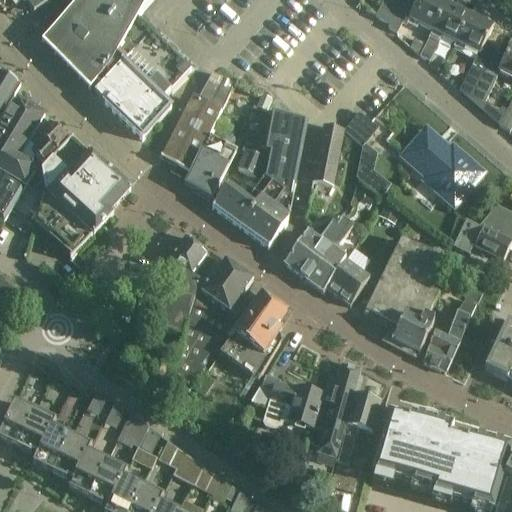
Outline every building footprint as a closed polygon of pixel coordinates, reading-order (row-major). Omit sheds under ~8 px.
[(21,0),(25,5),(32,15),(56,0),(21,0)] [(127,38),(138,22),(143,14),(155,0),(82,0),(68,17),(47,40),(48,41),(52,48),(61,53),(73,64),(78,72),(86,76),(91,83),(95,87),(95,86),(99,90),(105,81),(102,79),(127,38)] [(387,0),(385,0),(375,20),(389,28),(399,6),(387,0)] [(405,0),(402,7),(399,6),(389,28),(387,31),(397,36),(404,21),(408,23),(407,23),(431,35),(446,7),(431,0),(405,0)] [(426,48),(425,47),(419,59),(429,64),(441,40),(455,47),(469,19),(446,7),(431,35),(432,35),(426,48)] [(492,31),(469,19),(455,47),(476,58),(471,69),(459,95),(471,101),(495,54),(483,49),(492,31)] [(105,81),(99,90),(100,91),(94,97),(142,144),(170,115),(162,106),(190,78),(190,77),(193,74),(154,36),(153,37),(138,22),(127,38),(102,79),(105,81)] [(499,77),(511,83),(511,47),(511,48),(506,59),(495,54),(471,101),(484,107),(499,77)] [(0,121),(20,88),(17,86),(17,85),(1,76),(0,78),(0,121)] [(213,78),(199,107),(192,104),(161,160),(160,162),(176,171),(174,174),(189,183),(191,180),(196,182),(192,189),(210,200),(213,194),(215,196),(237,157),(209,142),(221,115),(235,87),(213,78)] [(0,231),(6,222),(34,174),(32,165),(20,158),(45,116),(17,100),(0,129),(0,231)] [(511,103),(499,129),(509,135),(511,129),(511,103)] [(216,205),(211,212),(239,231),(268,253),(272,247),(275,249),(281,242),(277,240),(287,226),(292,202),(307,129),(307,125),(294,122),(271,115),(262,156),(270,157),(265,183),(264,182),(246,207),(226,192),(216,205)] [(359,115),(343,134),(363,150),(378,131),(359,115)] [(45,169),(68,144),(66,142),(68,140),(65,137),(59,131),(57,134),(49,127),(38,139),(33,147),(38,151),(33,157),(45,169)] [(333,189),(343,134),(323,130),(312,185),(333,189)] [(426,134),(404,160),(401,163),(454,209),(482,177),(453,152),(450,155),(426,134)] [(68,144),(45,169),(46,169),(41,174),(44,188),(35,228),(48,231),(75,256),(69,263),(70,264),(113,217),(110,214),(130,193),(72,141),(71,141),(68,144)] [(245,158),(238,173),(256,182),(265,163),(258,160),(262,152),(246,145),(241,155),(245,158)] [(465,224),(453,251),(468,258),(472,249),(503,264),(511,246),(511,245),(511,218),(496,210),(479,230),(465,224)] [(322,297),(326,293),(345,267),(346,265),(343,263),(345,260),(337,254),(353,232),(342,224),(342,225),(338,222),(332,228),(319,246),(307,237),(284,269),(322,297)] [(161,333),(181,340),(194,301),(199,285),(192,279),(206,258),(185,240),(169,264),(183,275),(179,291),(175,290),(161,333)] [(431,295),(445,268),(400,245),(365,313),(399,330),(392,343),(419,356),(430,335),(431,336),(432,334),(431,333),(434,324),(427,321),(438,299),(431,295)] [(181,340),(171,374),(168,382),(188,395),(204,372),(196,366),(207,336),(218,343),(234,321),(235,322),(247,306),(241,301),(253,282),(225,263),(211,279),(196,302),(194,301),(181,340)] [(345,267),(326,293),(350,310),(369,284),(357,275),(360,271),(348,263),(345,267)] [(0,304),(10,287),(1,282),(0,283),(0,304)] [(10,287),(0,304),(0,311),(7,316),(20,293),(10,287)] [(286,316),(261,298),(219,357),(257,385),(280,346),(275,342),(281,333),(277,330),(286,316)] [(475,309),(466,304),(457,316),(447,342),(434,335),(423,366),(445,377),(460,348),(459,348),(469,322),(475,309)] [(506,329),(484,374),(505,384),(506,385),(509,379),(511,380),(511,324),(509,323),(508,323),(506,329)] [(308,448),(302,471),(330,479),(361,373),(359,372),(358,370),(354,369),(353,371),(350,370),(349,368),(345,367),(344,368),(342,368),(341,370),(333,368),(313,431),(323,434),(318,451),(308,448)] [(166,392),(168,382),(171,374),(150,368),(144,386),(166,392)] [(205,379),(194,394),(203,400),(213,386),(205,379)] [(279,384),(265,380),(250,405),(269,410),(264,426),(266,430),(277,433),(280,431),(282,423),(313,432),(323,397),(298,390),(297,392),(278,387),(279,384)] [(336,468),(331,491),(352,496),(358,474),(346,471),(356,433),(372,437),(380,404),(355,398),(337,468),(336,468)] [(0,443),(17,452),(35,416),(15,406),(0,434),(0,443)] [(390,415),(372,478),(431,495),(434,495),(450,439),(453,428),(452,427),(452,428),(411,416),(410,415),(408,423),(391,418),(392,415),(390,415)] [(17,452),(35,461),(36,461),(51,431),(53,432),(55,426),(35,416),(17,452)] [(32,466),(53,477),(71,441),(53,432),(51,431),(36,461),(35,461),(32,466)] [(431,495),(430,498),(477,511),(493,511),(511,448),(510,448),(469,437),(470,436),(468,436),(466,444),(450,439),(434,495),(431,495)] [(53,477),(71,486),(72,486),(87,456),(88,457),(91,451),(71,441),(53,477)] [(68,492),(89,502),(106,466),(88,457),(87,456),(72,486),(71,486),(68,492)] [(511,511),(511,464),(504,481),(505,481),(495,511),(511,511)] [(89,502),(107,511),(108,511),(123,482),(124,482),(127,476),(106,466),(89,502)] [(105,511),(131,511),(142,491),(124,482),(123,482),(108,511),(107,511),(105,511)] [(142,491),(131,511),(156,511),(159,507),(160,508),(163,502),(142,491)]
